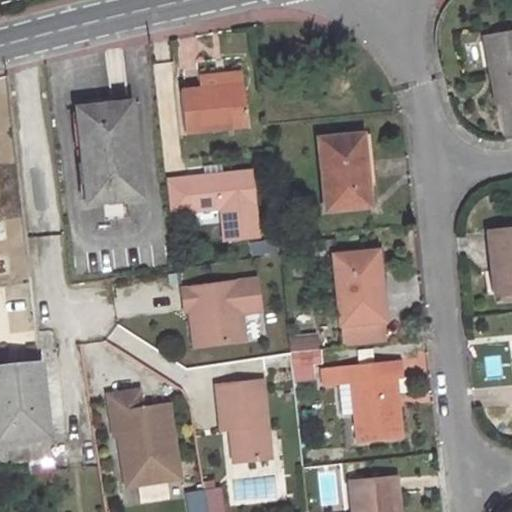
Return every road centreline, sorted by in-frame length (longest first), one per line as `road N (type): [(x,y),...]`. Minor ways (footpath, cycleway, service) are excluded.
road 1 (residential): [(433,173),(462,479)]
road 2 (unclassified): [(0,44),(192,0)]
road 3 (residential): [(392,0),(419,82),(433,173)]
